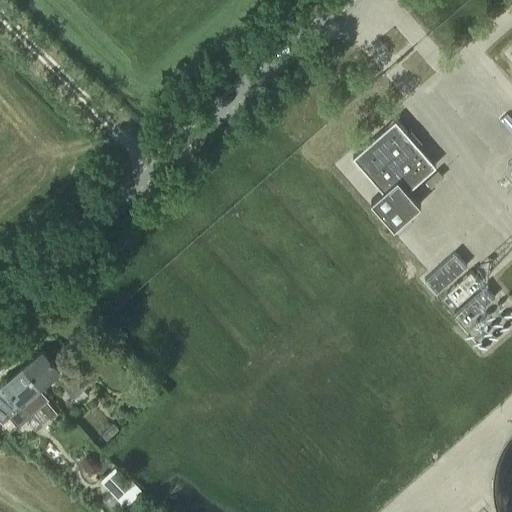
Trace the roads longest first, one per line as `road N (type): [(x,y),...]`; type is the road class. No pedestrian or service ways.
road 1 (tertiary): [(0,304),(347,0)]
road 2 (track): [(153,170),(0,16)]
